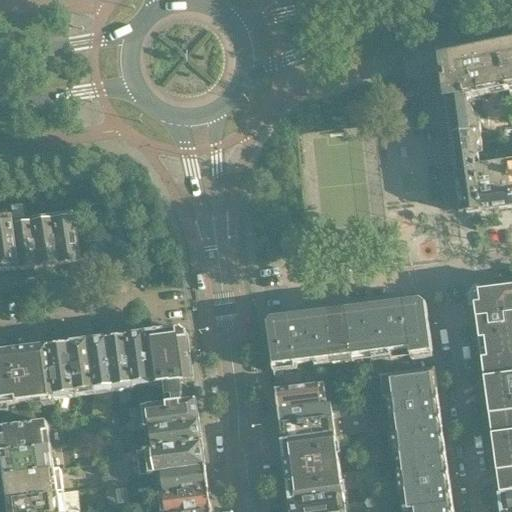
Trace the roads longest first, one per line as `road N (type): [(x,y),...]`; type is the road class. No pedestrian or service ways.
road 1 (residential): [(445,271),(477,511)]
road 2 (secondary): [(242,76),(463,0)]
road 3 (residential): [(456,264),(429,74)]
road 4 (residential): [(0,331),(38,326),(65,308),(148,298),(151,326)]
road 5 (tertiary): [(239,425),(215,249)]
road 6 (residential): [(291,286),(445,271)]
road 7 (tertiary): [(171,117),(215,249)]
road 8 (tertiary): [(215,249),(217,110)]
road 9 (secondary): [(134,31),(0,55)]
road 10 (secondary): [(0,106),(134,89)]
